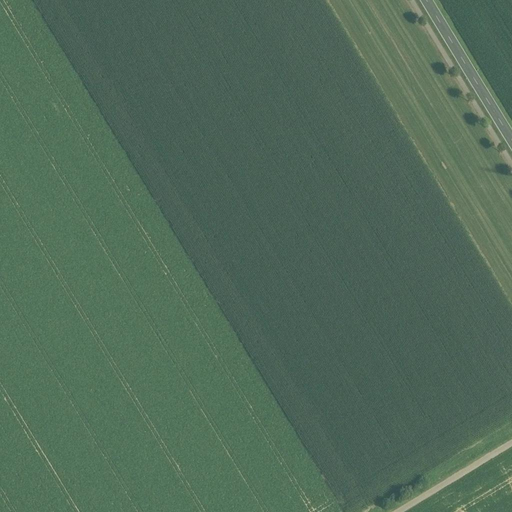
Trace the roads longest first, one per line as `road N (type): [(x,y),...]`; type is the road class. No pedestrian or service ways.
road 1 (secondary): [(511,138),(426,0)]
road 2 (track): [(398,511),(511,443)]
